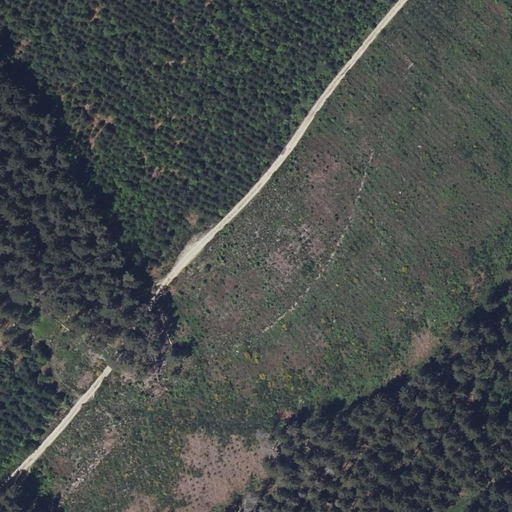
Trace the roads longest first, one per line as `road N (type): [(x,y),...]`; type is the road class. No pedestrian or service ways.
road 1 (track): [(403,0),(0,454)]
road 2 (track): [(79,405),(215,425),(295,425),(381,398),(388,407),(332,453),(226,511)]
road 3 (track): [(40,511),(24,471),(79,405),(67,380)]
